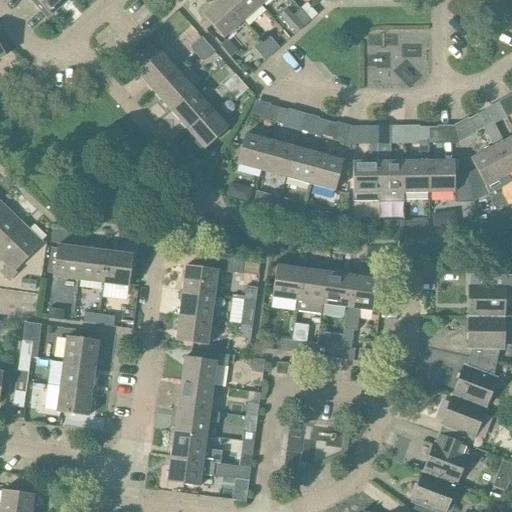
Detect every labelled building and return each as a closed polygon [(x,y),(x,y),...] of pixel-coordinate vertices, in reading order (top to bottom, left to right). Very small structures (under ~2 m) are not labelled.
[(36,0),(51,17),(69,0),(36,0)] [(223,39),(243,22),(223,0),(219,0),(203,15),(223,39)] [(257,0),(223,0),(243,22),(262,5),(257,0)] [(307,4),(300,10),(310,22),(317,15),(307,4)] [(279,15),(296,34),(310,22),(300,10),(293,16),(286,9),(279,15)] [(269,37),(262,44),(272,55),(279,49),(269,37)] [(191,48),(197,55),(208,45),(202,38),(191,48)] [(272,55),(262,44),(255,50),(265,61),(272,55)] [(215,53),(208,45),(197,55),(204,62),(215,53)] [(154,93),(177,72),(161,53),(137,74),(154,93)] [(154,93),(171,112),(194,91),(177,72),(154,93)] [(224,86),(230,93),(241,83),(235,76),(224,86)] [(248,90),(241,83),(230,93),(236,100),(248,90)] [(171,112),(187,130),(211,109),(194,91),(171,112)] [(266,121),(275,123),(279,109),(270,106),(266,121)] [(205,150),(228,129),(211,109),(187,130),(205,150)] [(279,109),(275,123),(284,126),(288,111),(279,109)] [(485,111),(477,115),(484,129),(492,124),(485,111)] [(475,133),(484,129),(477,115),(468,120),(475,133)] [(324,137),(328,122),(318,119),(314,134),(324,137)] [(328,122),(324,137),(333,139),(337,124),(328,122)] [(378,162),(378,161),(378,128),(368,128),(369,156),(366,156),(366,161),(369,161),(369,163),(353,163),(353,202),(371,202),(371,194),(379,194),(378,162)] [(388,128),(378,128),(378,161),(378,162),(379,194),(404,194),(403,162),(388,162),(388,161),(392,161),(392,155),(388,155),(388,128)] [(424,162),(403,162),(404,194),(429,193),(429,162),(428,162),(428,143),(428,128),(419,128),(419,143),(424,143),(424,162)] [(438,128),(428,128),(428,143),(438,143),(438,128)] [(261,172),(270,141),(245,135),(237,165),(261,172)] [(508,175),(511,173),(511,137),(494,147),(508,175)] [(294,148),(270,141),(261,172),(286,178),(294,148)] [(476,169),(466,175),(473,203),(489,194),(486,187),(508,175),(494,147),(471,159),(476,169)] [(310,185),(318,155),(294,148),(286,178),(310,185)] [(343,161),(318,155),(310,185),(335,192),(343,161)] [(455,203),(473,203),(466,175),(454,175),(454,161),(429,162),(429,193),(455,193),(455,203)] [(229,184),(226,197),(248,203),(252,190),(229,184)] [(282,199),(279,210),(290,213),(293,201),(282,199)] [(0,251),(24,227),(4,208),(0,212),(0,251)] [(325,213),(322,225),(337,230),(340,217),(325,213)] [(14,271),(27,258),(41,243),(24,227),(0,251),(0,259),(7,266),(1,273),(9,281),(17,273),(14,271)] [(57,246),(55,266),(53,278),(78,281),(82,249),(57,246)] [(107,252),(82,249),(78,281),(103,284),(107,252)] [(133,255),(107,252),(103,284),(129,287),(133,255)] [(182,291),(214,295),(218,272),(241,275),(242,268),(260,271),(261,264),(212,257),(211,269),(186,266),(182,291)] [(272,298),(297,302),(302,270),(277,266),(274,286),(272,298)] [(296,313),(307,314),(321,316),(322,305),(327,273),(302,270),(297,302),(298,302),(296,313)] [(352,276),(327,273),(322,305),(347,308),(352,276)] [(352,276),(347,308),(373,312),(377,280),(352,276)] [(511,276),(471,276),(471,288),(469,288),(469,320),(486,321),(486,314),(504,314),(504,297),(511,297),(511,276)] [(21,280),(20,289),(35,291),(36,282),(21,280)] [(256,301),(258,289),(246,287),(244,300),(256,301)] [(211,320),(214,295),(182,291),(179,316),(211,320)] [(244,300),(241,324),(253,326),(256,301),(244,300)] [(49,309),(48,319),(63,321),(65,311),(49,309)] [(84,324),(93,325),(98,326),(100,314),(85,312),(84,324)] [(98,326),(113,328),(115,316),(100,314),(98,326)] [(486,321),(469,320),(468,347),(472,347),(469,358),(496,363),(500,347),(503,347),(503,321),(506,318),(504,314),(486,314),(486,321)] [(207,346),(211,320),(179,316),(176,342),(207,346)] [(253,326),(241,324),(239,338),(251,340),(253,326)] [(292,334),(291,341),(290,353),(304,355),(305,343),(302,343),(303,335),(292,334)] [(67,337),(63,362),(95,367),(98,341),(67,337)] [(277,351),(290,353),(291,341),(279,339),(277,351)] [(31,358),(33,343),(22,342),(20,356),(31,358)] [(340,360),(342,348),(329,346),(327,358),(340,360)] [(355,350),(342,348),(340,360),(353,362),(355,350)] [(181,382),(213,387),(216,366),(227,367),(229,356),(216,355),(215,362),(185,358),(181,382)] [(29,373),(31,358),(20,356),(18,371),(29,373)] [(452,399),(468,405),(470,399),(486,405),(495,381),(493,380),(496,363),(469,358),(466,370),(463,369),(452,399)] [(263,374),(265,361),(253,360),(251,373),(263,374)] [(92,391),(95,367),(63,362),(60,387),(92,391)] [(277,363),(276,375),(288,376),(289,364),(277,363)] [(210,412),(213,387),(181,382),(178,407),(210,412)] [(88,417),(92,391),(60,387),(56,413),(88,417)] [(15,392),(13,407),(24,408),(27,393),(15,392)] [(439,435),(469,446),(473,435),(474,435),(484,411),(488,409),(486,405),(470,399),(468,405),(452,399),(442,423),(443,424),(439,435)] [(247,404),(245,418),(257,420),(259,406),(247,404)] [(14,407),(13,418),(23,420),(25,409),(14,407)] [(210,412),(178,407),(174,432),(206,437),(208,423),(217,424),(218,415),(210,413),(210,412)] [(239,430),(244,430),(255,432),(257,420),(245,418),(240,417),(239,430)] [(203,462),(206,437),(174,432),(171,457),(203,462)] [(440,476),(457,482),(466,458),(465,457),(469,446),(439,435),(435,446),(434,446),(422,476),(438,482),(440,476)] [(220,461),(220,465),(250,469),(252,456),(240,454),(240,457),(230,456),(230,462),(220,461)] [(248,482),(250,469),(220,465),(203,462),(171,457),(168,483),(200,488),(202,470),(213,472),(212,477),(248,482)] [(511,463),(502,460),(492,487),(506,492),(511,475),(511,463)] [(413,500),(442,511),(445,511),(454,488),(458,486),(457,482),(440,476),(438,482),(422,476),(413,500)] [(0,507),(0,511),(31,511),(34,495),(2,491),(0,507)]
